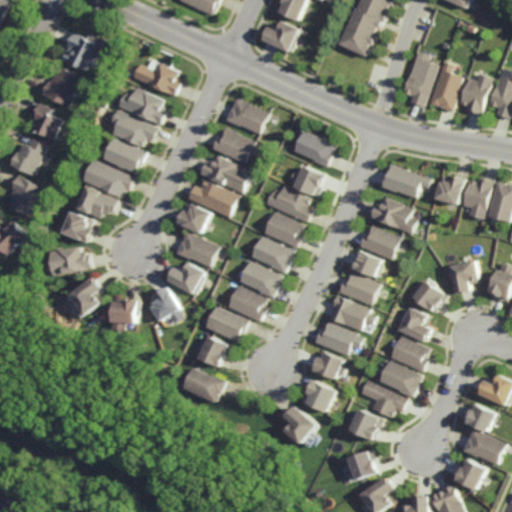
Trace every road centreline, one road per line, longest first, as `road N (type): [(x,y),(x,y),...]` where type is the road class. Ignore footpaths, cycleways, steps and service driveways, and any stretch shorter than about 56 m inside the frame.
road 1 (residential): [(105,0),(379,125),(511,150)]
road 2 (residential): [(421,0),(357,186),(275,373)]
road 3 (residential): [(137,252),(253,0)]
road 4 (residential): [(427,450),(471,338),(511,352)]
road 5 (residential): [(56,0),(0,118)]
